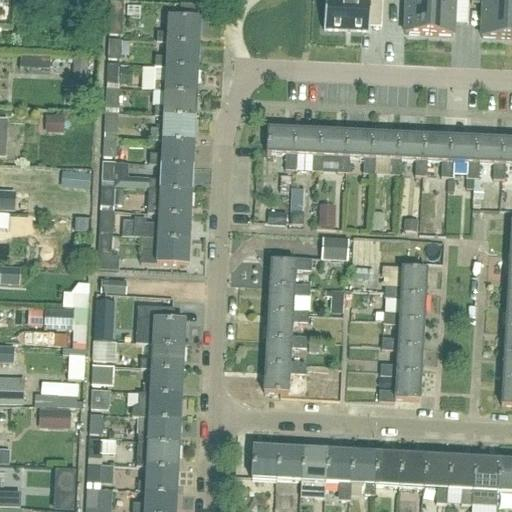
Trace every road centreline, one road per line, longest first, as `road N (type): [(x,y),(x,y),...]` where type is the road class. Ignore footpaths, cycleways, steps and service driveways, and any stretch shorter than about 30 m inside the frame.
road 1 (residential): [(211,419),(221,146),(246,72)]
road 2 (residential): [(211,419),(511,436)]
road 3 (residential): [(511,84),(246,72)]
